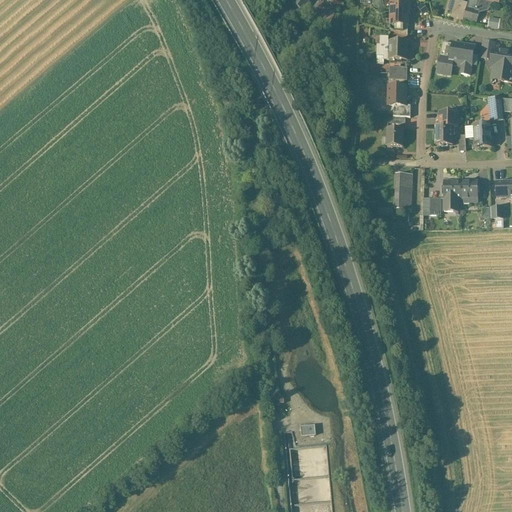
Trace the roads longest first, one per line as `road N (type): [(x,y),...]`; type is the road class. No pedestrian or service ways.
road 1 (primary): [(223,0),(290,129),(339,251),(375,375),(400,511)]
road 2 (residential): [(511,38),(435,24),(421,92),(421,162),(511,162)]
